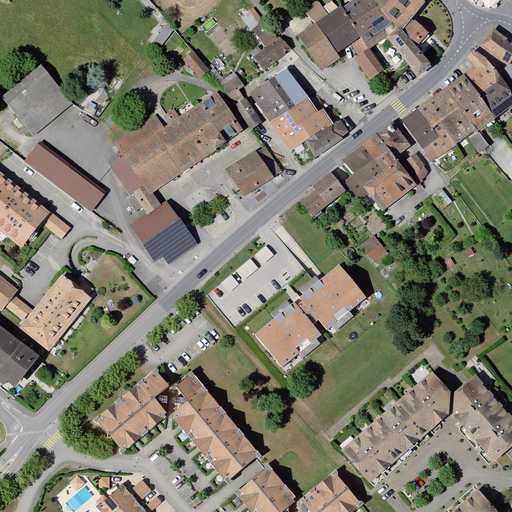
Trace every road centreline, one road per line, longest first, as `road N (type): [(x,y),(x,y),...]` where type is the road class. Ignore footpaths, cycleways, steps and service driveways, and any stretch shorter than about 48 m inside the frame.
road 1 (tertiary): [(471,24),(444,67),(272,210),(38,425)]
road 2 (residential): [(61,449),(144,467),(186,511)]
